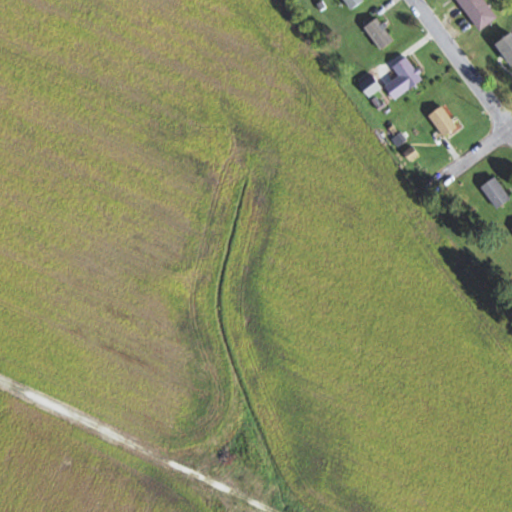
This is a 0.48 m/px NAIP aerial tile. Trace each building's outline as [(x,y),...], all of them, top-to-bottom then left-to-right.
[(344,0),(352,12),(366,3),(364,0),(344,0)] [(500,19),(484,0),(456,0),(482,33),(500,19)] [(366,30),(383,52),(396,43),(379,20),(366,30)] [(511,36),(498,46),(511,67),(511,36)] [(387,89),(398,102),(425,80),(408,59),(395,69),(401,77),(387,89)] [(361,86),(371,99),(383,89),(373,77),(361,86)] [(446,140),(459,130),(444,108),(431,118),(446,140)] [(511,201),(511,199),(497,178),(482,189),(498,211),(511,201)]
